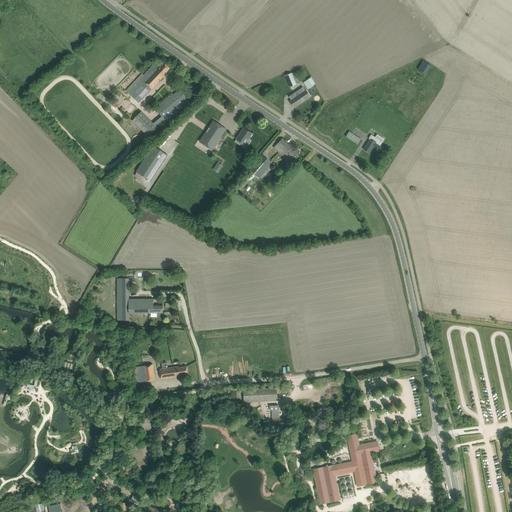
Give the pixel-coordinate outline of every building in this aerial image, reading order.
[(418,69),(426,74),(431,66),(424,61),(418,69)] [(128,93),(139,103),(165,75),(164,74),(170,68),(164,63),(159,68),(155,64),(128,93)] [(286,75),(290,87),(296,84),(292,73),(286,75)] [(155,108),(167,122),(191,101),(181,89),(182,88),(176,83),(173,86),(178,92),(173,95),(172,94),(155,108)] [(290,101),(294,107),(310,96),(306,90),(301,93),(298,90),(294,93),(297,96),(290,101)] [(131,121),(148,138),(157,129),(140,112),(131,121)] [(214,121),(200,142),(212,150),(226,129),(214,121)] [(252,133),(244,128),(236,139),(237,139),(235,142),(246,149),(251,141),(248,139),(252,133)] [(349,132),(346,137),(352,140),(355,135),(349,132)] [(370,139),(364,149),(369,153),(373,147),(377,149),(376,149),(377,149),(378,149),(380,151),(382,147),(380,145),(383,141),(384,140),(384,139),(377,134),(375,138),(371,135),(369,138),(370,139)] [(288,154),(293,159),(299,154),(282,138),(274,147),(285,157),(288,154)] [(136,172),(150,181),(167,155),(153,146),(136,172)] [(262,154),(249,170),(256,176),(259,173),(261,176),(272,163),(262,154)] [(213,169),(218,173),(222,166),(217,163),(213,169)] [(129,278),(117,278),(117,320),(129,320),(129,313),(129,299),(129,278)] [(129,299),(129,313),(151,313),(157,313),(163,313),(163,304),(162,304),(159,304),(153,304),(153,302),(154,299),(129,299)] [(59,360),(58,365),(72,369),(74,364),(62,361),(59,360)] [(133,367),(136,383),(155,380),(153,364),(137,366),(133,367)] [(179,366),(174,367),(174,372),(175,371),(176,377),(179,376),(179,375),(188,374),(187,366),(179,367),(179,366)] [(174,372),(174,367),(159,369),(160,371),(161,379),(176,377),(175,371),(174,372)] [(277,386),(243,388),(244,401),(277,400),(277,386)] [(272,409),(273,427),(274,427),(276,426),(287,426),(287,417),(279,418),(278,405),(272,405),(272,407),(272,409)] [(352,461),(312,469),(316,487),(320,504),(325,503),(340,500),(336,477),(335,476),(354,472),(354,473),(357,486),(362,485),(365,485),(378,482),(376,475),(374,465),(373,461),(372,453),(376,452),(375,446),(374,441),(359,444),(357,433),(347,435),(351,458),(352,461)] [(137,496),(134,495),(131,500),(138,504),(141,499),(143,496),(141,495),(138,494),(137,496)] [(43,503),(35,505),(36,511),(37,511),(45,511),(43,503)]
